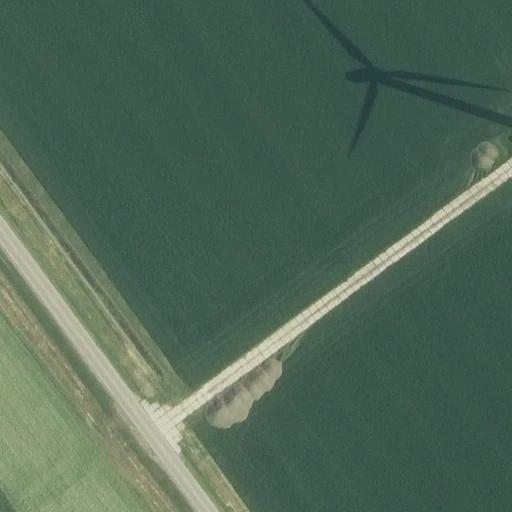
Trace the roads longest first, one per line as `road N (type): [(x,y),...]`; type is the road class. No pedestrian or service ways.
road 1 (track): [(153,428),(511,166)]
road 2 (unclassified): [(214,511),(0,221)]
